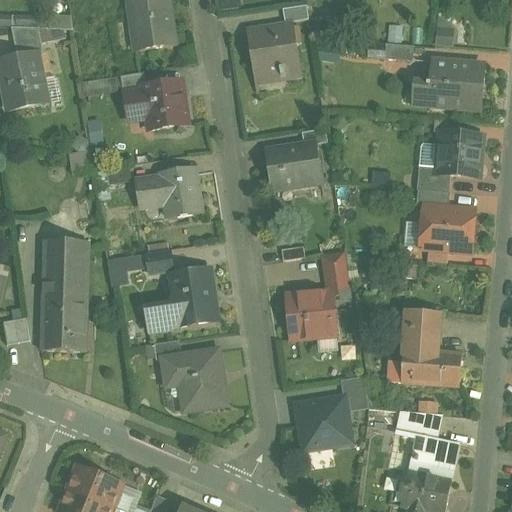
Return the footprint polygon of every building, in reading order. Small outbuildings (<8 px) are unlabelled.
[(169,0),(151,0),(130,3),(133,24),(136,23),(140,51),(138,52),(138,53),(177,47),(169,0)] [(236,0),(237,8),(263,7),(262,0),(236,0)] [(296,28),(250,35),(258,83),(260,82),(259,79),(301,72),(301,76),(303,76),(296,28)] [(39,30),(14,29),(19,57),(38,53),(38,55),(44,53),(39,30)] [(416,48),(388,46),(387,61),(414,63),(416,48)] [(19,57),(0,61),(10,112),(48,104),(38,55),(38,53),(19,57)] [(486,68),(433,64),(432,85),(415,84),(414,105),(483,112),(486,68)] [(145,74),(120,78),(123,92),(124,92),(147,88),(145,74)] [(147,88),(124,92),(129,124),(131,124),(130,120),(147,117),(150,134),(188,128),(181,83),(147,88)] [(327,130),(304,134),(306,147),(318,145),(319,147),(329,145),(327,130)] [(484,139),(441,135),(441,138),(438,140),(438,146),(440,149),(438,170),(437,177),(451,178),(480,181),(484,139)] [(306,147),(269,153),(275,192),(311,186),(311,180),(321,179),(322,185),(324,184),(319,147),(318,145),(306,147)] [(438,170),(420,168),(418,192),(451,195),(451,194),(450,194),(451,178),(437,177),(438,170)] [(196,170),(163,175),(164,180),(138,184),(142,211),(173,207),(175,218),(170,218),(170,220),(203,215),(196,170)] [(451,195),(418,192),(419,192),(417,208),(424,209),(425,208),(449,210),(451,195)] [(449,210),(425,208),(424,209),(421,252),(472,256),(476,212),(449,210)] [(89,244),(45,244),(43,354),(87,355),(89,244)] [(171,253),(148,256),(151,276),(169,273),(169,271),(174,270),(171,253)] [(343,256),(324,257),(327,291),(346,290),(343,256)] [(211,270),(174,276),(179,311),(167,312),(166,308),(148,310),(151,334),(218,324),(218,322),(216,323),(211,294),(215,293),(211,270)] [(335,294),(289,298),(293,342),(338,338),(335,294)] [(463,356),(440,354),(440,353),(439,353),(442,317),(407,314),(403,385),(425,386),(425,387),(461,389),(463,356)] [(27,320),(6,324),(10,345),(31,341),(27,320)] [(181,342),(156,346),(158,363),(165,362),(164,361),(184,358),(181,342)] [(184,358),(164,361),(165,362),(168,383),(186,381),(191,413),(228,407),(220,353),(184,358)] [(365,378),(347,381),(350,397),(355,396),(357,406),(369,408),(365,378)] [(344,401),(298,408),(305,452),(351,445),(344,401)] [(416,403),(415,414),(436,414),(437,403),(416,403)] [(443,417),(401,414),(397,433),(422,439),(422,438),(438,441),(443,417)] [(438,441),(422,438),(422,439),(418,457),(416,457),(415,462),(420,463),(417,475),(415,474),(407,511),(409,511),(446,511),(452,483),(453,483),(461,446),(438,441)] [(124,485),(79,468),(70,492),(114,510),(124,485)] [(120,511),(114,510),(70,492),(61,511),(120,511)] [(168,511),(172,503),(158,497),(152,511),(168,511)]
